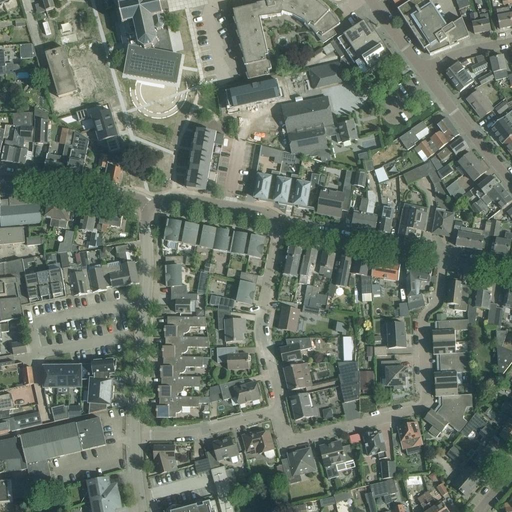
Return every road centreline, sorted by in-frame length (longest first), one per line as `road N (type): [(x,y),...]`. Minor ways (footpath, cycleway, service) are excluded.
road 1 (residential): [(443,255),(439,297),(423,321),(422,406),(290,440),(275,411)]
road 2 (residential): [(134,435),(150,209)]
road 3 (residential): [(275,411),(259,328),(280,224)]
road 4 (residential): [(443,255),(280,224)]
road 5 (residential): [(0,176),(135,197),(150,209)]
road 6 (residential): [(511,182),(421,68)]
road 7 (residential): [(134,435),(186,434),(275,411)]
road 8 (residential): [(280,224),(267,213),(175,196),(150,209)]
